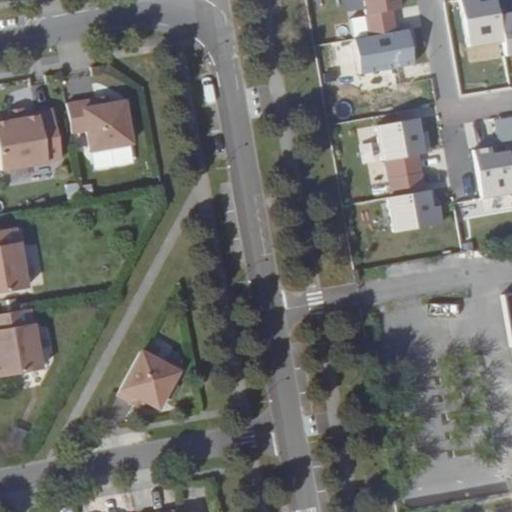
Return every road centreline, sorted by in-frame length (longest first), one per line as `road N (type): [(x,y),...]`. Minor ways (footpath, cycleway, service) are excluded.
road 1 (tertiary): [(286,428),(214,2)]
road 2 (residential): [(0,480),(286,428)]
road 3 (unclassified): [(0,40),(214,2)]
